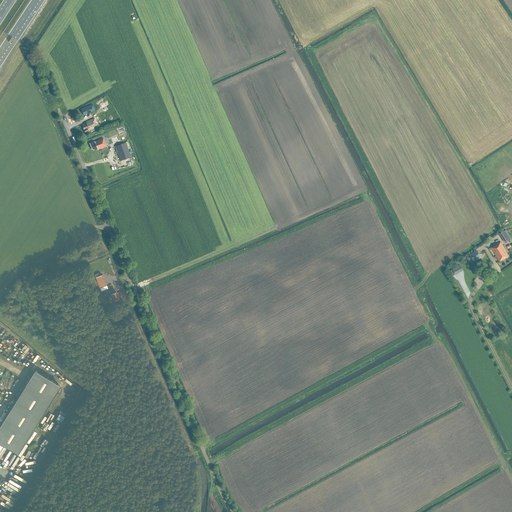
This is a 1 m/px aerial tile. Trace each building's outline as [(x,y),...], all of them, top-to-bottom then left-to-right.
[(109,109),(108,105),(110,104),(108,100),(104,102),(103,101),(100,102),(103,111),(109,109)] [(90,113),(95,110),(92,104),(87,106),(90,113)] [(89,130),(98,126),(94,118),(86,122),(86,123),(83,124),(83,125),(82,126),(85,132),(88,131),(87,128),(88,127),(89,130)] [(93,150),(98,148),(98,149),(101,147),(101,148),(105,146),(101,137),(94,140),(94,141),(89,143),(93,150)] [(115,146),(116,150),(118,154),(120,160),(131,157),(126,142),(115,146)] [(507,241),(511,238),(509,236),(506,230),(501,232),(505,238),(507,241)] [(505,251),(506,251),(500,242),(491,248),(499,261),(508,256),(505,251)] [(474,261),(481,258),(477,250),(470,254),(474,261)] [(98,283),(98,282),(97,283),(100,289),(111,285),(108,278),(104,280),(98,283)] [(114,292),(114,291),(109,293),(113,302),(118,299),(115,292),(114,292)] [(0,445),(16,455),(58,387),(33,372),(0,424),(0,445)]
